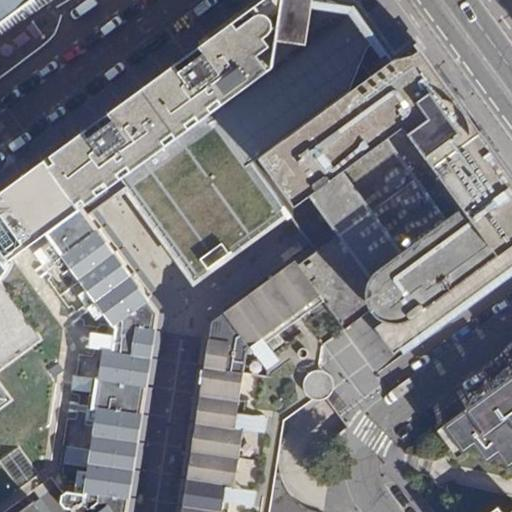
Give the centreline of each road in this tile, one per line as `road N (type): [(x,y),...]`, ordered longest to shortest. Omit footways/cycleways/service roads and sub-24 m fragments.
road 1 (residential): [(511,321),(379,413),(355,461),(359,487),(377,511)]
road 2 (secondary): [(0,128),(173,0)]
road 3 (tertiary): [(425,0),(511,117)]
road 4 (secondary): [(116,0),(0,85)]
